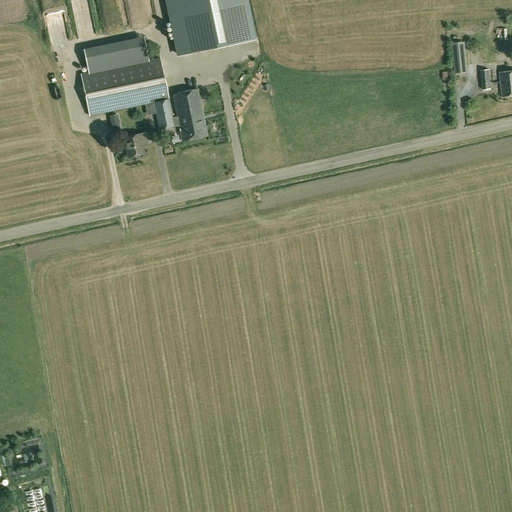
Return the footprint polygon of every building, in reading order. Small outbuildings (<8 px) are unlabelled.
[(162,0),(174,50),(251,34),(242,0),(162,0)] [(222,51),(216,54),(218,59),(224,56),(222,51)] [(455,73),(467,72),(465,56),(453,57),(455,73)] [(162,72),(159,58),(157,58),(144,61),(107,69),(90,73),(81,74),(89,115),(116,110),(144,104),(154,102),(156,114),(159,129),(174,126),(179,125),(182,141),(208,136),(204,121),(198,89),(172,94),(177,119),(173,120),(168,98),(162,72)] [(490,69),(480,70),(482,90),(492,89),(490,69)] [(511,71),(500,72),(502,97),(511,95),(511,71)] [(128,157),(144,154),(140,134),(124,137),(128,157)]
